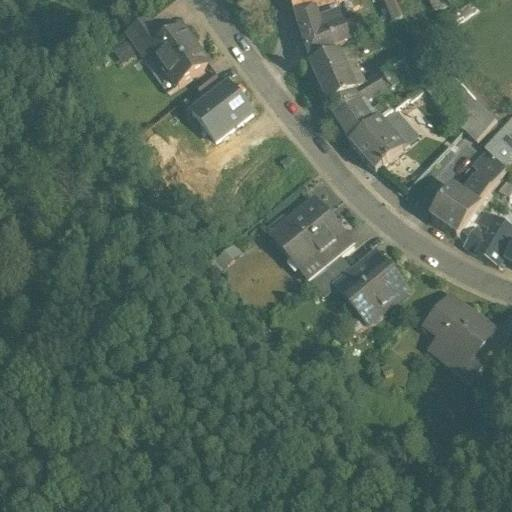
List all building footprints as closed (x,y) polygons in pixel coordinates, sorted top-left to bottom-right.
[(289,0),(295,21),(314,15),(337,9),(334,0),(289,0)] [(334,0),(337,9),(349,2),(348,0),(334,0)] [(403,25),(393,0),(389,0),(383,3),(394,29),(403,25)] [(446,0),(429,0),(437,20),(452,15),(446,0)] [(332,36),(329,27),(319,31),(314,15),(295,21),(310,67),(352,49),(351,48),(344,31),(344,30),(338,33),(332,36)] [(459,34),(453,19),(447,21),(453,37),(459,34)] [(360,24),(344,31),(351,48),(367,41),(363,32),(364,32),(360,24)] [(389,24),(375,29),(378,36),(381,35),(392,30),(389,24)] [(335,25),(329,27),(332,36),(338,33),(335,25)] [(392,30),(381,35),(384,41),(386,47),(408,38),(403,25),(394,29),(392,30)] [(148,27),(127,42),(144,66),(153,60),(153,59),(165,50),(148,27)] [(165,50),(153,59),(153,60),(158,67),(156,69),(156,71),(168,88),(169,88),(172,86),(179,95),(209,73),(184,37),(165,50)] [(384,41),(350,55),(355,68),(389,54),(386,47),(384,41)] [(423,54),(395,72),(382,81),(391,93),(392,95),(432,66),(423,54)] [(350,55),(310,72),(330,116),(368,91),(360,77),(359,78),(355,68),(350,55)] [(447,77),(442,71),(434,78),(438,83),(447,77)] [(438,83),(427,93),(446,119),(449,117),(455,123),(452,125),(477,149),(498,128),(449,75),(438,83)] [(330,116),(329,117),(343,139),(367,124),(372,120),(366,112),(365,113),(364,110),(391,93),(383,81),(368,91),(330,116)] [(226,96),(217,83),(195,101),(205,113),(226,96)] [(193,122),(217,152),(254,122),(230,93),(226,96),(205,113),(193,122)] [(372,120),(367,124),(373,134),(379,128),(389,120),(390,121),(391,121),(384,111),(372,120)] [(367,124),(343,139),(352,152),(373,134),(367,124)] [(511,126),(497,144),(502,147),(491,160),(490,161),(508,176),(511,171),(511,126)] [(373,134),(352,152),(376,181),(404,157),(379,128),(373,134)] [(465,205),(453,197),(432,226),(457,244),(491,195),(508,177),(508,176),(490,161),(491,160),(487,157),(474,172),(483,181),(478,186),(465,205)] [(314,209),(272,245),(292,269),(306,256),(317,270),(342,249),(322,226),(326,223),(314,209)] [(511,233),(487,219),(479,231),(490,238),(487,243),(476,235),(464,254),(479,264),(499,275),(511,251),(511,233)] [(342,249),(317,270),(326,280),(342,267),(351,260),(342,249)] [(355,282),(337,297),(338,298),(357,321),(370,311),(381,323),(408,300),(377,264),(355,282)] [(326,280),(312,292),(320,301),(329,293),(335,300),(338,298),(337,297),(355,282),(342,267),(326,280)] [(495,339),(451,305),(431,331),(452,348),(438,366),(461,384),(476,364),(495,339)] [(476,364),(461,384),(473,393),(488,373),(476,364)]
